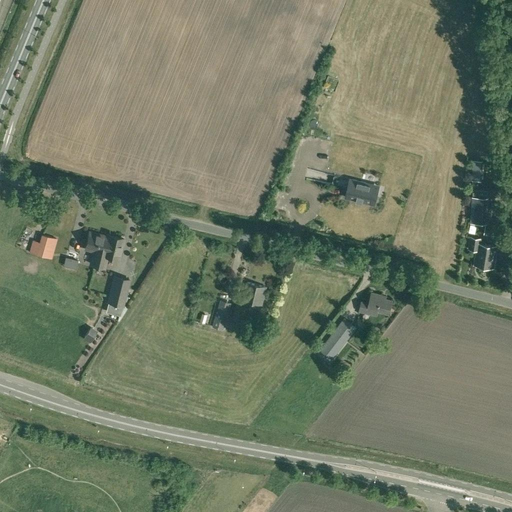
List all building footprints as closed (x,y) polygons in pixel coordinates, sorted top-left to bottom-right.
[(361,181),(350,178),(345,197),(374,204),(378,190),(370,188),(371,184),(361,181)] [(473,189),(472,197),(471,221),(486,222),(484,234),(500,237),(502,219),(487,217),(489,198),(487,198),(488,190),(473,189)] [(107,236),(90,231),(86,248),(94,250),(91,263),(96,265),(101,246),(105,247),(107,236)] [(101,246),(96,265),(104,267),(107,255),(119,258),(124,238),(107,234),(107,236),(105,247),(101,246)] [(56,239),(42,235),(37,254),(51,258),(56,239)] [(494,267),(497,246),(477,242),(478,239),(472,238),(470,249),(476,250),(474,264),(494,267)] [(129,279),(115,275),(108,301),(109,301),(107,309),(120,312),(122,305),(123,305),(129,279)] [(262,304),(266,286),(248,282),(243,299),(262,304)] [(377,315),(377,312),(378,310),(389,313),(392,300),(381,297),(381,295),(372,292),(369,303),(362,302),(360,308),(367,310),(367,313),(377,315)] [(224,329),(231,303),(221,300),(215,326),(224,329)] [(243,321),(246,307),(236,304),(232,318),(243,321)] [(332,359),(357,326),(344,317),(320,349),(332,359)]
